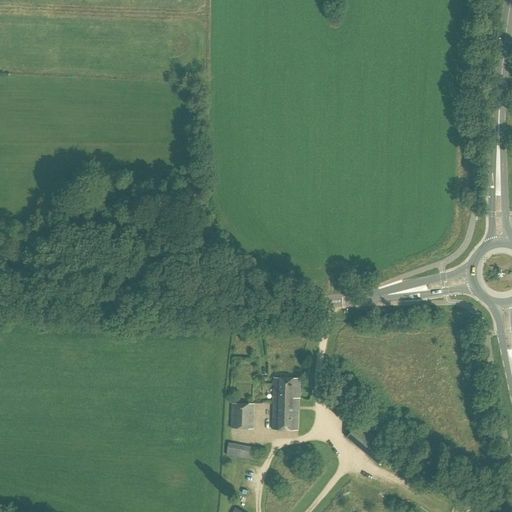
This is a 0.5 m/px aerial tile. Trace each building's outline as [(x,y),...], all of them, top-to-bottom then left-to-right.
[(273,405),(299,405),(299,398),(300,398),(301,378),(274,378),(273,405)] [(254,429),(254,404),(231,403),(231,429),(254,429)] [(299,409),(299,405),(273,405),(272,429),(298,430),(299,409)] [(378,465),(391,450),(359,423),(346,437),(378,465)] [(260,462),(262,449),(229,443),(226,456),(260,462)] [(454,490),(445,486),(444,488),(433,483),(430,491),(450,499),(454,490)] [(242,503),(241,510),(250,511),(251,504),(242,503)]
